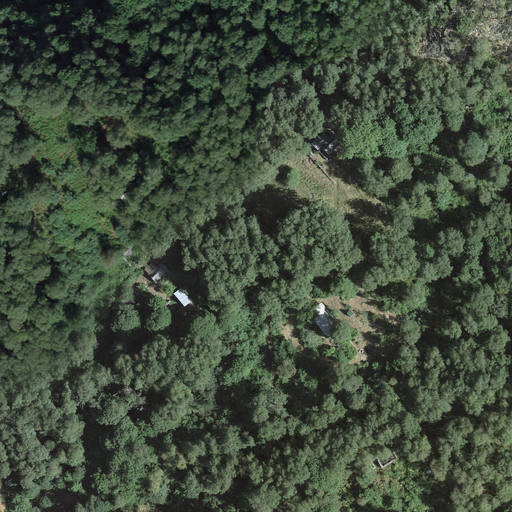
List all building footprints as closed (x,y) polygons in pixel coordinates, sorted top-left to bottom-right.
[(311,143),(327,160),(343,145),(333,135),(329,139),(323,132),(311,143)] [(144,269),(156,284),(170,273),(162,263),(156,268),(152,262),(144,269)] [(173,294),(184,307),(192,301),(181,288),(173,294)] [(321,303),(308,315),(327,337),(340,325),(321,303)] [(420,432),(411,433),(411,446),(420,446),(420,432)]
